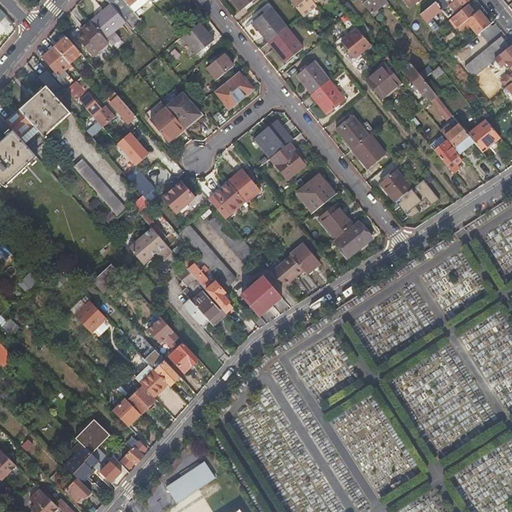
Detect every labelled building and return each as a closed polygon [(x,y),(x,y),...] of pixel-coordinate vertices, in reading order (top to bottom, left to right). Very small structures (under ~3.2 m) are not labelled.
[(125,22),(131,28),(141,20),(134,12),(123,0),(106,0),(111,4),(125,22)] [(123,0),(134,12),(147,0),(123,0)] [(232,0),(241,11),(254,0),(232,0)] [(316,6),(314,3),(317,0),(288,0),(303,17),(316,6)] [(359,0),(371,14),(387,2),(385,0),(359,0)] [(407,0),(419,15),(422,12),(415,3),(418,0),(407,0)] [(437,0),(435,2),(441,10),(448,4),(444,0),(437,0)] [(444,0),(448,4),(454,12),(468,0),(444,0)] [(441,10),(435,2),(426,9),(435,20),(444,13),(441,10)] [(105,39),(125,22),(111,4),(90,21),(105,39)] [(470,26),(477,35),(490,24),(478,10),(474,13),(467,4),(450,18),(456,25),(463,19),(470,26)] [(170,24),(180,16),(173,8),(164,16),(170,24)] [(268,42),(286,27),(269,8),(262,14),(260,12),(250,21),(268,42)] [(434,22),(435,20),(426,9),(424,10),(434,22)] [(434,22),(424,10),(422,12),(419,15),(433,32),(439,28),(434,22)] [(463,19),(456,25),(463,32),(470,26),(463,19)] [(77,37),(97,61),(113,47),(105,39),(90,21),(83,27),(85,30),(77,37)] [(199,23),(182,36),(197,53),(213,40),(199,23)] [(268,42),(285,63),(303,49),(286,27),(268,42)] [(340,42),(354,58),(370,46),(356,29),(340,42)] [(0,35),(0,45),(1,46),(9,37),(3,32),(0,35)] [(55,47),(66,37),(65,35),(53,45),(55,47)] [(55,47),(70,64),(78,57),(79,59),(78,59),(79,60),(81,63),(86,59),(66,37),(55,47)] [(494,59),(509,46),(501,37),(464,66),(473,76),(494,59)] [(509,46),(494,59),(495,59),(494,62),(497,66),(497,65),(504,60),(511,53),(511,46),(511,45),(509,46)] [(52,76),(62,86),(71,79),(64,71),(71,65),(70,64),(55,47),(42,59),(55,73),(52,76)] [(506,86),(511,81),(511,53),(504,60),(497,65),(500,66),(500,67),(503,64),(506,62),(509,66),(511,69),(511,72),(509,76),(505,76),(502,79),(501,82),(505,87),(506,86)] [(207,68),(216,80),(233,66),(224,54),(215,61),(213,59),(209,62),(211,64),(207,68)] [(78,57),(70,64),(71,65),(72,66),(79,60),(78,59),(79,59),(78,57)] [(313,94),(329,81),(314,62),(297,75),(313,94)] [(431,101),(437,96),(410,64),(402,70),(422,96),(425,94),(431,101)] [(366,81),(380,98),(399,82),(386,65),(366,81)] [(431,72),(435,78),(443,72),(439,66),(431,72)] [(46,70),(38,77),(45,85),(54,96),(62,89),(53,78),(46,70)] [(229,108),(252,90),(238,72),(215,91),(229,108)] [(66,89),(75,100),(90,87),(85,81),(79,86),(75,81),(66,89)] [(312,95),(327,115),(345,101),(329,81),(313,94),(312,95)] [(38,131),(43,137),(70,113),(54,96),(45,85),(18,110),(32,125),(38,131)] [(167,102),(164,104),(167,107),(181,96),(175,90),(164,99),(167,102)] [(111,103),(128,123),(136,116),(115,92),(110,96),(114,101),(111,103)] [(87,94),(79,101),(92,116),(97,121),(102,127),(102,128),(116,116),(106,105),(101,109),(96,104),(94,102),(87,94)] [(185,128),(201,115),(183,94),(181,96),(167,107),(185,128)] [(431,101),(446,120),(452,115),(437,96),(431,101)] [(146,116),(163,102),(162,101),(146,115),(146,116)] [(168,142),(185,128),(167,107),(164,104),(163,102),(146,116),(149,119),(161,133),(168,142)] [(19,137),(32,125),(18,110),(18,109),(4,121),(13,131),(19,137)] [(218,113),(213,117),(220,125),(225,121),(218,113)] [(352,149),(369,135),(373,132),(367,124),(362,128),(360,126),(352,116),(335,129),(343,139),(352,149)] [(161,133),(149,119),(147,121),(159,135),(161,133)] [(253,139),(269,158),(270,158),(289,143),(293,140),(277,120),(253,139)] [(468,136),(480,152),(499,136),(485,120),(467,135),(468,136)] [(97,121),(86,131),(91,137),(102,127),(97,121)] [(468,136),(467,135),(459,124),(452,129),(448,125),(440,131),(453,148),(468,136)] [(19,137),(24,144),(38,131),(32,125),(19,137)] [(24,144),(19,137),(13,131),(0,142),(0,182),(4,187),(36,157),(24,144)] [(117,144),(136,165),(149,155),(130,133),(117,144)] [(361,161),(368,169),(385,155),(369,135),(352,149),(361,161)] [(433,152),(444,143),(440,137),(429,146),(433,152)] [(350,151),(352,149),(343,139),(341,140),(350,151)] [(433,152),(452,175),(462,167),(460,165),(459,166),(457,164),(461,161),(445,142),(444,143),(433,152)] [(289,143),(270,158),(287,180),(305,165),(293,151),(295,150),(289,143)] [(352,149),(350,151),(359,162),(361,161),(352,149)] [(110,211),(117,218),(127,210),(81,159),(71,168),(110,211)] [(229,181),(247,202),(261,191),(244,169),(229,181)] [(379,183),(394,202),(395,202),(411,189),(396,170),(391,173),(385,178),(379,183)] [(313,213),(335,195),(318,174),(296,192),(313,213)] [(145,198),(154,189),(143,176),(133,185),(145,198)] [(411,189),(395,202),(407,217),(412,217),(419,212),(414,206),(425,198),(430,205),(439,200),(422,179),(411,189)] [(164,198),(177,213),(195,198),(182,182),(176,187),(169,194),(164,198)] [(230,214),(245,201),(228,183),(214,196),(230,214)] [(167,191),(169,194),(176,187),(174,185),(167,191)] [(88,204),(95,211),(102,205),(96,198),(88,204)] [(335,239),(352,225),(336,204),(318,218),(335,239)] [(109,225),(117,218),(110,211),(103,217),(109,225)] [(252,262),(256,267),(262,262),(219,213),(208,222),(247,266),(252,262)] [(356,222),(352,225),(335,239),(349,258),(371,240),(356,222)] [(179,235),(227,289),(237,280),(189,226),(179,235)] [(162,260),(172,252),(151,228),(129,248),(144,265),(154,256),(153,255),(155,252),(162,260)] [(0,253),(4,258),(11,252),(0,240),(0,253)] [(291,255),(304,270),(307,274),(320,264),(304,243),(290,254),(291,255)] [(271,272),(284,287),(304,270),(291,255),(271,272)] [(195,265),(204,275),(209,271),(200,260),(195,265)] [(92,281),(103,293),(122,275),(112,263),(92,281)] [(184,265),(178,269),(179,274),(186,268),(184,265)] [(195,265),(188,270),(192,274),(197,280),(218,304),(227,314),(233,309),(229,304),(230,303),(223,295),(226,293),(217,282),(210,288),(200,278),(204,275),(195,265)] [(186,268),(179,274),(178,276),(183,282),(192,274),(188,270),(186,268)] [(26,291),(38,279),(30,271),(18,283),(26,291)] [(53,280),(58,285),(65,280),(60,274),(53,280)] [(187,287),(197,280),(192,274),(183,282),(187,287)] [(242,297),(259,317),(268,309),(272,306),(281,299),(264,278),(242,297)] [(182,292),(190,301),(194,298),(186,289),(182,292)] [(210,324),(214,327),(228,315),(227,314),(218,304),(216,306),(204,292),(192,303),(209,322),(210,324)] [(74,316),(92,333),(107,319),(90,301),(74,316)] [(207,326),(210,324),(209,322),(192,303),(190,301),(183,307),(202,328),(205,325),(207,326)] [(143,324),(147,328),(160,319),(156,314),(143,324)] [(265,325),(259,317),(253,323),(259,329),(265,325)] [(170,357),(185,373),(199,360),(184,344),(179,348),(174,343),(179,338),(161,318),(148,331),(160,344),(164,340),(175,352),(170,357)] [(3,329),(13,334),(18,326),(8,320),(3,329)] [(0,364),(3,367),(13,357),(0,343),(0,364)] [(141,356),(143,357),(153,347),(152,346),(141,356)] [(170,386),(181,377),(153,347),(143,357),(150,364),(169,384),(170,386)] [(146,367),(150,364),(143,357),(140,360),(146,367)] [(143,386),(154,398),(169,384),(150,364),(146,367),(135,378),(143,386)] [(156,399),(154,398),(143,386),(127,401),(141,415),(156,399)] [(113,411),(128,427),(141,415),(127,401),(125,399),(113,411)] [(94,466),(111,482),(121,471),(110,461),(107,465),(104,462),(106,460),(95,449),(110,435),(94,419),(75,438),(79,442),(100,461),(94,466)] [(121,461),(129,468),(134,463),(136,464),(144,456),(142,454),(147,448),(138,441),(121,461)] [(93,466),(94,466),(100,461),(79,442),(72,450),(76,453),(75,458),(72,460),(68,457),(62,463),(78,478),(82,483),(94,471),(91,468),(93,466)] [(0,479),(0,480),(15,464),(0,449),(0,479)] [(203,462),(166,487),(176,503),(214,478),(203,462)] [(85,498),(91,491),(82,483),(78,478),(66,490),(77,502),(83,496),(85,498)] [(33,511),(51,511),(58,506),(54,503),(39,488),(29,499),(34,504),(30,508),(33,511)] [(58,506),(63,511),(74,511),(60,497),(54,503),(58,506)] [(22,511),(10,499),(3,506),(9,511),(22,511)]
